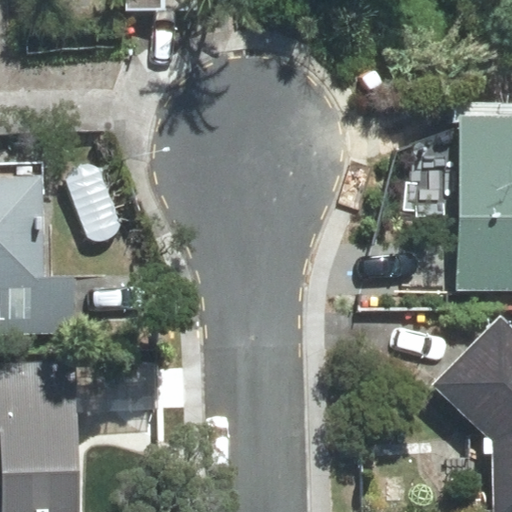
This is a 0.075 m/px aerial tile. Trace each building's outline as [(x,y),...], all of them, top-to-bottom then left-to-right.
[(185,0),(119,0),(120,17),(186,17),(185,0)] [(511,129),(454,130),(454,291),(511,290),(511,129)] [(29,184),(0,185),(0,325),(62,323),(60,289),(34,290),(29,184)] [(511,511),(511,355),(487,331),(430,388),(484,442),(487,511),(511,511)] [(0,511),(79,511),(76,379),(0,381),(0,511)]
